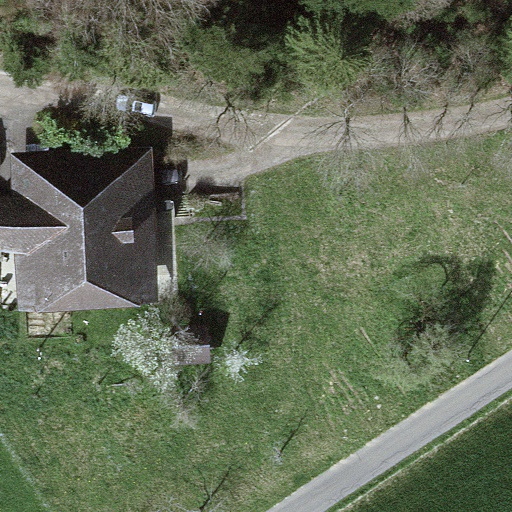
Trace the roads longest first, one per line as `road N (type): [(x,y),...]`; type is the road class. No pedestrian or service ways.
road 1 (track): [(511,106),(297,129),(199,122),(0,88)]
road 2 (unclassified): [(303,511),(511,370)]
